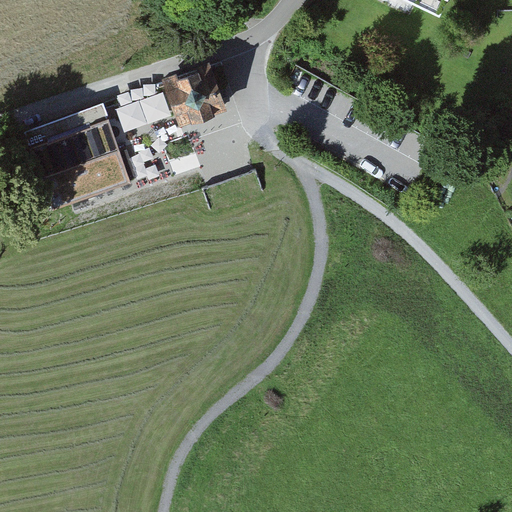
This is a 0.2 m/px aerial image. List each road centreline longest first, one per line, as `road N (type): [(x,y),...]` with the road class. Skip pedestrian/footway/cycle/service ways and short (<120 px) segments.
road 1 (track): [(511,346),(408,235),(304,166)]
road 2 (track): [(229,48),(0,123)]
